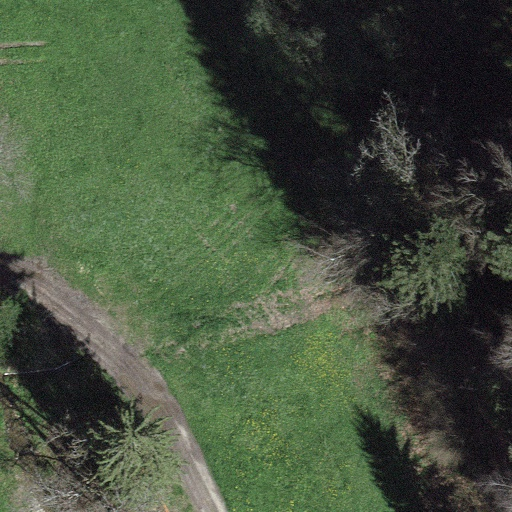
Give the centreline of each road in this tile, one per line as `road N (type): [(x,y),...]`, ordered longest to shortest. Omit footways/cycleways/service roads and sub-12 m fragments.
road 1 (track): [(511,240),(118,361)]
road 2 (track): [(212,511),(118,361),(0,273)]
